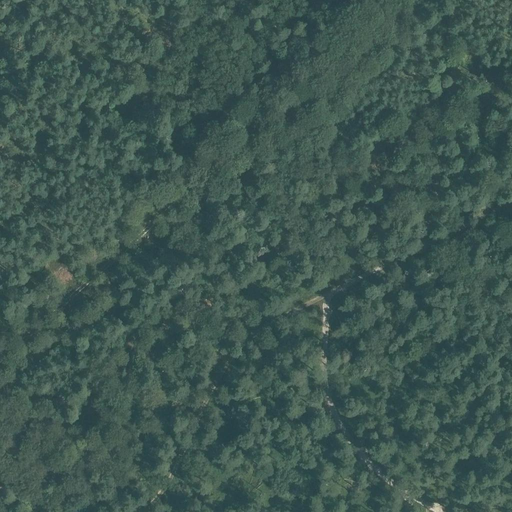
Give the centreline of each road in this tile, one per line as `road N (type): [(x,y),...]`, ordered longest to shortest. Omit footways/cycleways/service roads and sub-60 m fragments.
road 1 (track): [(0,360),(401,0)]
road 2 (track): [(210,171),(66,0)]
road 3 (track): [(323,296),(511,204)]
